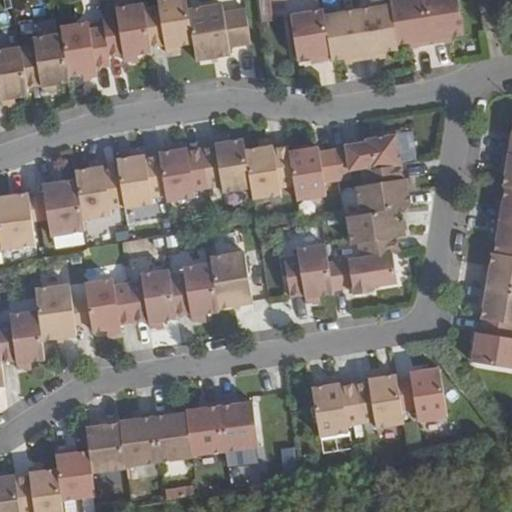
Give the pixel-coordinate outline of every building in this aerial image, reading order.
[(187,0),(157,0),(159,6),(145,9),(152,48),(164,46),(165,49),(165,53),(181,51),(180,47),(194,45),(188,10),(187,0)] [(257,0),(261,18),(289,13),(286,0),(257,0)] [(431,40),(424,0),(390,0),(391,5),(398,46),(414,43),(416,43),(417,47),(431,44),(431,40)] [(424,0),(431,40),(431,44),(446,42),(446,38),(449,38),(465,35),(458,0),(424,0)] [(105,27),(110,58),(123,56),(124,58),(124,62),(139,60),(138,56),(152,53),(152,48),(145,9),(144,3),(116,9),(117,16),(103,18),(105,27)] [(223,4),(188,10),(194,45),(197,61),(231,56),(230,47),(224,12),(223,4)] [(391,5),(358,10),(366,60),(381,58),(380,54),(398,51),(398,46),(391,5)] [(245,9),(224,12),(230,47),(250,45),(245,9)] [(317,62),(332,59),(325,15),(324,10),(289,16),(297,61),(316,58),(317,62)] [(332,59),(332,62),(351,58),(351,62),(366,60),(358,10),(325,15),(332,59)] [(89,23),(61,27),(62,34),(69,77),(82,75),(83,78),(98,77),(98,72),(97,70),(111,68),(110,58),(105,27),(90,29),(89,23)] [(21,49),(28,88),(41,86),(42,92),(57,90),(56,86),(70,83),(69,77),(62,34),(34,38),(35,47),(21,49)] [(21,49),(21,47),(0,50),(0,102),(1,106),(15,103),(15,99),(29,97),(28,88),(21,49)] [(345,148),(333,150),(338,181),(353,178),(351,171),(361,169),(371,167),(371,170),(402,165),(397,135),(365,141),(366,143),(345,146),(345,148)] [(216,147),(202,149),(209,189),(222,186),(223,194),(252,190),(245,150),(244,140),(215,144),(216,147)] [(274,146),(245,150),(252,190),(254,200),(282,195),(281,189),(295,186),(288,147),(274,149),(274,146)] [(319,147),(290,152),(295,186),(297,202),(327,197),(325,183),(338,181),(333,150),(320,152),(319,147)] [(188,149),(159,153),(162,167),(166,196),(167,203),(196,198),(195,191),(209,189),(202,149),(188,152),(188,149)] [(511,154),(508,154),(503,187),(506,188),(511,188),(511,154)] [(117,160),(118,167),(125,207),(125,210),(153,205),(152,199),(166,196),(162,167),(148,170),(146,155),(117,160)] [(357,187),(362,215),(396,209),(411,207),(407,179),(404,180),(402,165),(371,170),(371,167),(361,169),(364,186),(357,187)] [(76,172),(77,180),(84,221),(112,217),(111,209),(125,207),(118,167),(105,169),(104,167),(76,172)] [(84,221),(77,180),(42,185),(44,196),(48,221),(50,238),(85,231),(84,221)] [(511,188),(506,188),(500,220),(511,222),(511,188)] [(30,194),(0,197),(0,237),(2,251),(36,246),(33,222),(30,198),(30,194)] [(44,196),(37,197),(40,222),(48,221),(44,196)] [(37,197),(30,198),(33,222),(40,222),(37,197)] [(362,215),(347,217),(352,246),(357,245),(399,238),(401,238),(396,209),(362,215)] [(511,222),(500,220),(494,254),(511,256),(511,222)] [(260,242),(271,241),(269,230),(259,231),(260,242)] [(399,238),(357,245),(359,259),(393,253),(401,252),(399,238)] [(329,264),(326,245),(296,250),(297,256),(305,298),(305,299),(334,295),(333,292),(329,264)] [(246,253),(211,259),(220,310),(254,305),(246,253)] [(348,261),(352,289),(353,296),(373,293),(372,289),(398,284),(393,253),(359,259),(348,261)] [(511,256),(494,254),(493,253),(487,286),(511,290),(511,256)] [(297,256),(283,259),(290,300),(305,298),(297,256)] [(333,292),(352,289),(348,261),(329,264),(333,292)] [(220,310),(212,264),(183,268),(184,274),(184,275),(191,314),(191,318),(220,313),(220,310)] [(170,271),(139,276),(140,282),(147,321),(148,325),(178,321),(177,317),(170,276),(170,271)] [(184,274),(170,276),(177,317),(191,314),(184,274)] [(113,281),(86,285),(92,326),(93,335),(121,333),(120,325),(114,286),(113,281)] [(140,282),(128,284),(135,323),(147,321),(140,282)] [(71,284),(36,290),(39,311),(43,342),(77,338),(76,328),(73,302),(71,284)] [(128,284),(114,286),(120,325),(135,323),(128,284)] [(511,290),(487,286),(482,320),(483,320),(511,324),(511,290)] [(88,300),(73,302),(76,328),(92,326),(88,300)] [(43,342),(39,311),(10,315),(11,322),(16,362),(17,364),(46,361),(43,342)] [(511,324),(483,320),(481,334),(511,339),(511,324)] [(11,322),(0,323),(0,355),(1,364),(16,362),(11,322)] [(476,333),(472,364),(511,370),(511,339),(481,334),(476,333)] [(411,378),(416,409),(418,423),(448,418),(440,368),(411,374),(411,378)] [(397,380),(397,375),(368,380),(369,383),(375,422),(376,429),(405,424),(403,411),(397,380)] [(411,378),(397,380),(403,411),(416,409),(411,378)] [(369,383),(341,387),(347,427),(375,422),(369,383)] [(347,427),(341,387),(341,384),(312,389),(320,439),(348,434),(347,427)] [(253,401),(220,406),(226,452),(260,448),(253,401)] [(226,452),(220,406),(186,411),(186,412),(192,456),(226,452)] [(192,459),(192,456),(186,412),(153,417),(159,463),(192,459)] [(153,417),(120,421),(120,424),(126,468),(159,463),(153,417)] [(120,424),(87,428),(93,474),(126,470),(126,468),(120,424)] [(71,450),(55,452),(58,470),(62,501),(96,497),(93,474),(90,452),(71,454),(71,450)] [(63,511),(62,501),(58,470),(30,474),(30,477),(16,479),(20,511),(63,511)] [(233,485),(246,483),(245,474),(231,476),(233,485)] [(20,511),(16,479),(16,476),(0,478),(0,511),(20,511)] [(196,483),(198,495),(213,492),(211,481),(196,483)] [(185,497),(196,495),(195,486),(184,487),(185,497)]
